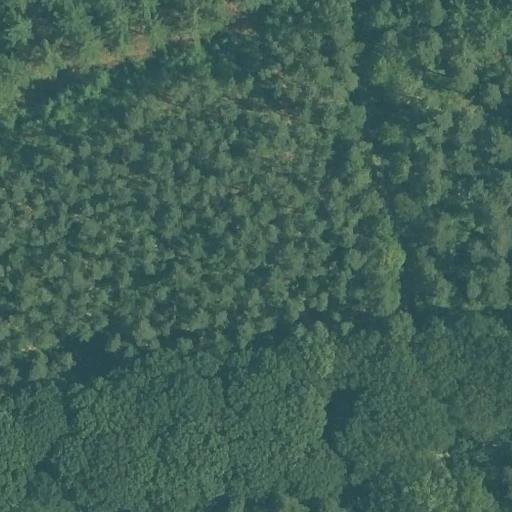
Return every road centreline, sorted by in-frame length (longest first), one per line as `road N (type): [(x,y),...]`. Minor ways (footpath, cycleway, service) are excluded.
road 1 (track): [(355,0),(433,397)]
road 2 (track): [(345,411),(0,455)]
